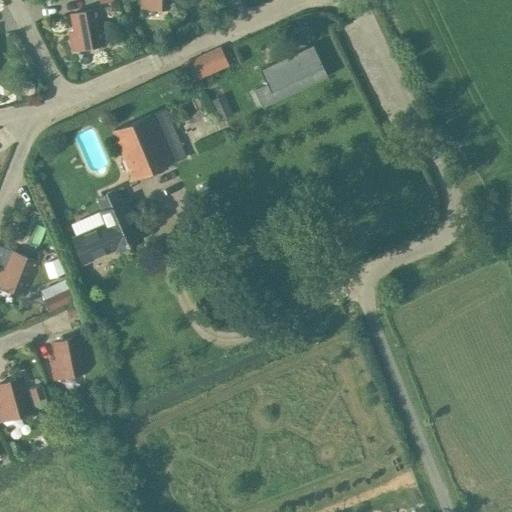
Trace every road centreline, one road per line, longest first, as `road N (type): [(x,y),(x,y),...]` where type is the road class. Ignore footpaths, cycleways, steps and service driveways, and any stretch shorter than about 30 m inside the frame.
road 1 (residential): [(448,511),(365,285),(383,266),(448,234),(453,194),(351,0)]
road 2 (residential): [(248,21),(61,100)]
